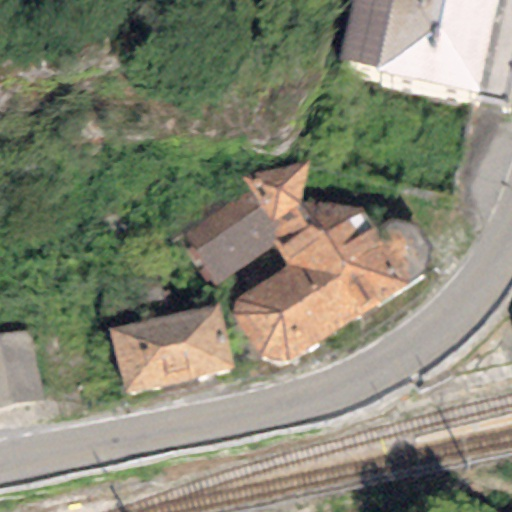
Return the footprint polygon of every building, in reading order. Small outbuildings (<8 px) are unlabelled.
[(511,0),(354,0),(336,79),(480,112),(482,106),(503,111),(511,71),(511,0)] [(232,325),(259,364),(285,371),(406,293),(420,282),(426,257),(415,237),(390,229),(373,239),(359,219),(301,210),(307,171),(239,185),(258,217),(273,232),(273,254),(287,273),(276,284),(244,301),(236,309),(232,325)] [(239,185),(172,226),(217,294),(273,254),(273,232),(258,217),(239,185)] [(216,315),(108,336),(125,404),(233,381),(216,315)] [(0,343),(0,418),(43,408),(26,337),(0,343)]
